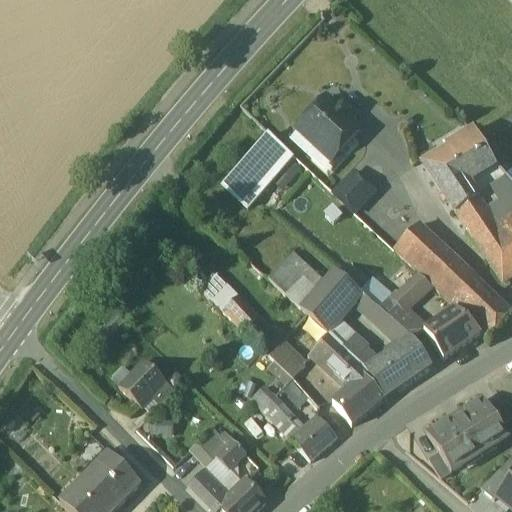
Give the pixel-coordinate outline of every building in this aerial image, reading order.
[(324,102),(297,131),(308,141),(306,144),(318,155),(329,155),(334,160),(359,134),(348,124),(350,121),(338,109),(335,112),(324,102)] [(252,124),(207,176),(224,191),(269,138),(252,124)] [(269,138),(224,191),(247,211),(292,159),(269,138)] [(476,139),(448,155),(465,186),(466,185),(467,186),(496,169),(495,168),(494,168),(476,139)] [(448,155),(424,169),(455,217),(478,203),(477,201),(467,186),(466,185),(465,186),(448,155)] [(496,169),(467,186),(477,201),(488,193),(506,181),(496,169)] [(354,174),(333,196),(354,216),(375,194),(354,174)] [(511,188),(506,181),(488,193),(501,211),(511,226),(511,188)] [(478,203),(455,217),(466,232),(488,219),(478,203)] [(488,219),(466,232),(502,287),(511,280),(511,226),(501,211),(488,219)] [(475,282),(419,228),(394,254),(398,258),(411,271),(413,272),(420,279),(450,308),(472,285),(475,282)] [(325,285),(292,256),(268,283),(300,313),(325,285)] [(411,271),(398,258),(393,264),(405,275),(411,271)] [(413,272),(388,295),(393,299),(398,299),(419,280),(420,279),(413,272)] [(325,285),(300,313),(324,335),(350,304),(358,295),(334,274),(325,285)] [(419,280),(398,299),(393,299),(390,301),(398,309),(405,314),(430,291),(419,280)] [(472,285),(450,308),(486,342),(509,319),(472,285)] [(388,295),(379,287),(365,302),(377,312),(387,321),(398,309),(390,301),(393,299),(388,295)] [(365,302),(358,295),(350,304),(369,321),(377,312),(365,302)] [(255,320),(236,301),(225,313),(244,332),(255,320)] [(405,314),(398,309),(387,321),(403,335),(411,342),(425,333),(405,314)] [(387,321),(377,312),(369,321),(395,344),(403,335),(387,321)] [(454,314),(425,333),(443,362),(479,338),(454,314)] [(403,335),(395,344),(400,349),(411,342),(403,335)] [(366,348),(355,337),(342,351),(358,366),(367,356),(366,348)] [(342,351),(330,339),(313,358),(325,370),(342,351)] [(271,357),(295,379),(309,364),(286,342),(271,357)] [(400,349),(366,373),(368,377),(384,402),(431,370),(413,343),(411,342),(400,349)] [(358,366),(342,351),(325,370),(348,392),(349,394),(364,380),(368,377),(366,373),(362,370),(358,366)] [(166,386),(144,366),(119,391),(140,412),(151,401),(166,386)] [(364,380),(349,394),(348,392),(332,406),(351,429),(383,402),(364,380)] [(311,403),(294,384),(292,383),(282,393),(299,412),(311,403)] [(166,386),(151,401),(159,410),(174,394),(166,386)] [(279,408),(262,391),(251,402),(268,418),(276,411),(279,408)] [(511,423),(498,402),(487,408),(500,430),(511,423)] [(484,403),(427,438),(438,456),(451,476),(507,441),(500,430),(487,408),(484,403)] [(298,438),(276,411),(268,418),(268,422),(290,445),(291,445),(291,444),(298,438)] [(298,438),(291,444),(291,445),(310,465),(335,442),(317,422),(298,438)] [(223,444),(214,434),(197,449),(213,465),(215,463),(229,450),(223,444)] [(229,450),(215,463),(226,474),(245,457),(228,439),(223,444),(229,450)] [(451,476),(438,456),(427,463),(440,483),(451,476)] [(109,457),(84,483),(113,511),(116,511),(140,489),(109,457)] [(228,500),(203,474),(188,488),(211,511),(217,511),(219,510),(218,509),(228,500)] [(500,474),(480,493),(494,505),(499,500),(498,499),(511,483),(500,474)] [(511,481),(511,483),(498,499),(499,500),(511,510),(511,481)] [(113,511),(84,483),(59,507),(64,511),(113,511)] [(228,500),(218,509),(219,510),(220,511),(258,511),(265,506),(245,484),(228,500)]
